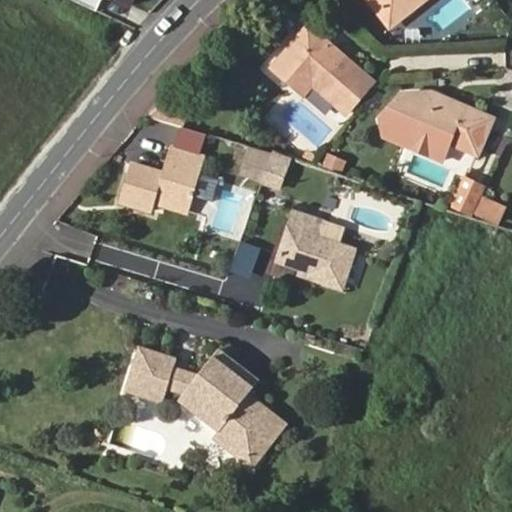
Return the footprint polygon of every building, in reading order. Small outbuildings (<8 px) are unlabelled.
[(64,0),(91,13),(96,0),(106,0),(124,9),(128,0),(64,0)] [(370,0),(392,27),(425,0),(370,0)] [(303,76),(312,85),(337,106),(365,74),(310,26),(273,68),(294,86),(303,76)] [(304,95),(312,85),(303,76),(294,86),(304,95)] [(416,128),(445,140),(478,154),(494,118),(432,91),(404,93),(383,116),(383,126),(398,133),(416,128)] [(158,100),(146,114),(176,123),(179,107),(158,100)] [(438,155),(445,140),(416,128),(398,133),(383,126),(381,131),(394,137),(409,143),(438,155)] [(155,195),(188,205),(203,156),(169,146),(161,174),(127,164),(116,201),(150,211),(153,203),(155,195)] [(266,173),(271,158),(273,154),(251,147),(244,165),(266,173)] [(467,174),(474,157),(452,147),(445,164),(467,174)] [(343,159),(328,154),(325,165),(340,170),(343,159)] [(266,173),(263,180),(281,185),(287,164),(271,158),(266,173)] [(471,212),(483,183),(467,176),(454,204),(471,212)] [(185,212),(188,205),(155,195),(153,203),(185,212)] [(502,208),(485,201),(480,213),(497,220),(502,208)] [(309,265),(307,270),(341,282),(356,244),(339,237),(318,230),(323,213),(294,203),(277,253),(299,261),(309,265)] [(345,221),(323,213),(318,230),(339,237),(345,221)] [(297,266),(307,270),(309,265),(299,261),(297,266)] [(135,346),(121,391),(156,402),(159,391),(175,395),(168,403),(208,431),(214,423),(242,443),(232,457),(244,466),(278,418),(237,389),(248,375),(209,347),(190,374),(167,367),(170,357),(135,346)] [(203,438),(232,457),(242,443),(214,423),(208,431),(203,438)]
